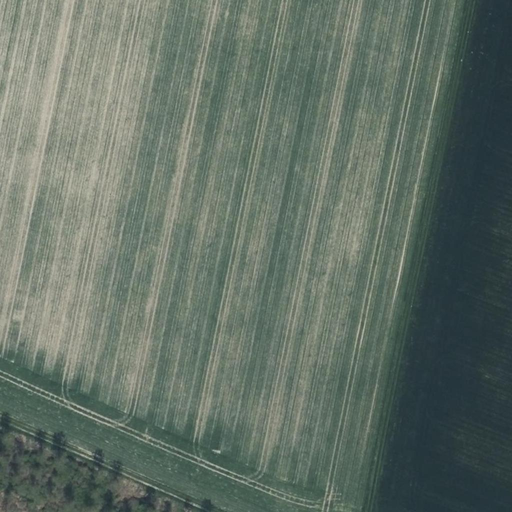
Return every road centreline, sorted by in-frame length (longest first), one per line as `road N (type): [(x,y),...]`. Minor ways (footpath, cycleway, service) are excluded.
road 1 (track): [(367,511),(471,0)]
road 2 (track): [(0,418),(216,511)]
